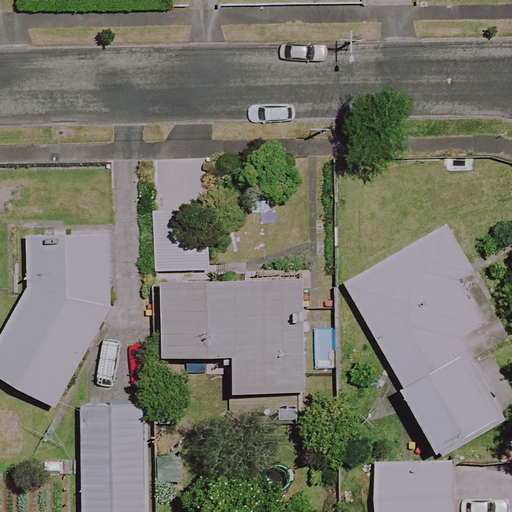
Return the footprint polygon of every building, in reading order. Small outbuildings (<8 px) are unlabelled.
[(477,270),(451,226),(351,285),(449,451),(508,417),(461,338),(487,322),(462,279),(477,270)] [(32,293),(0,348),(0,373),(59,406),(112,308),(112,239),(32,239),(32,293)] [(212,272),(169,272),(168,355),(244,356),(243,391),(310,392),(311,281),(212,280),(212,272)] [(147,511),(149,408),(86,408),(84,511),(147,511)] [(458,511),(457,462),(379,464),(380,503),(348,504),(348,511),(458,511)]
